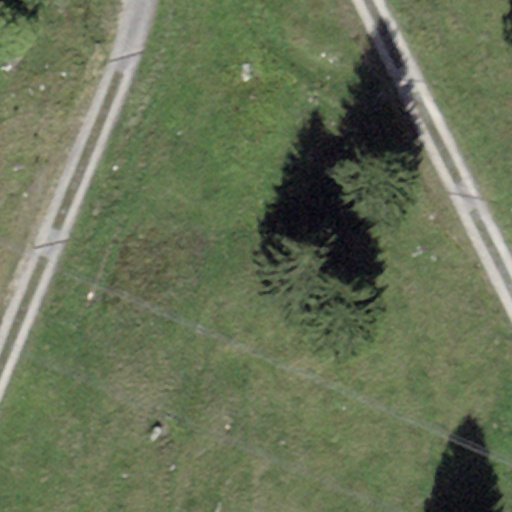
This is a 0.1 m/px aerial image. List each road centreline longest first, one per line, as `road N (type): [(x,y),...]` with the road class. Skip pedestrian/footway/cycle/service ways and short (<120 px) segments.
road 1 (track): [(0,367),(128,58),(140,0)]
road 2 (track): [(371,0),(511,274)]
